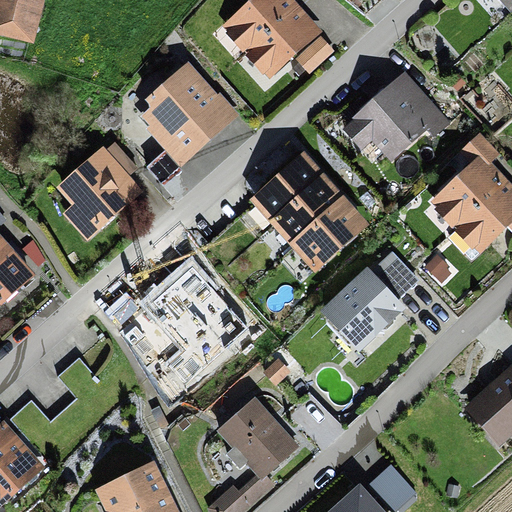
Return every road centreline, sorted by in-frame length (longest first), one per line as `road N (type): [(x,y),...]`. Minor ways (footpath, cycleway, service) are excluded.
road 1 (residential): [(423,0),(0,379)]
road 2 (residential): [(511,287),(273,511)]
